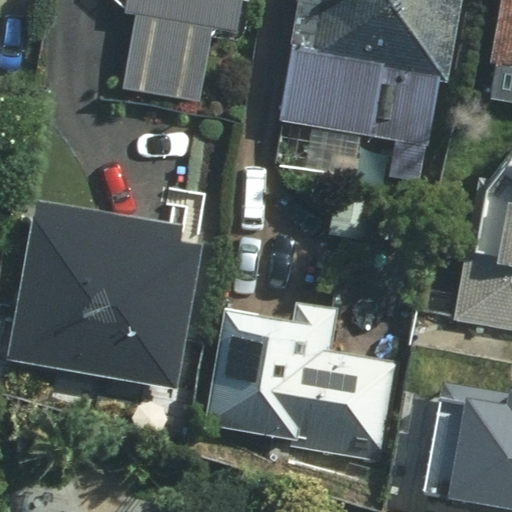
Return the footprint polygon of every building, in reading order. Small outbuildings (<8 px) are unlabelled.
[(251,0),(117,0),(116,11),(139,15),(126,97),(206,109),(217,36),(245,41),(251,0)] [(289,0),(272,113),(404,133),(398,175),(434,180),(461,0),(289,0)] [(511,0),(496,0),(491,70),(511,70),(511,0)] [(511,196),(507,196),(498,252),(466,247),(455,318),(511,327),(511,196)] [(202,223),(38,199),(13,369),(177,393),(202,223)] [(224,310),(211,428),(387,448),(397,357),(335,350),(339,309),(292,304),(290,317),(224,310)] [(511,397),(439,386),(422,490),(511,504),(511,397)]
